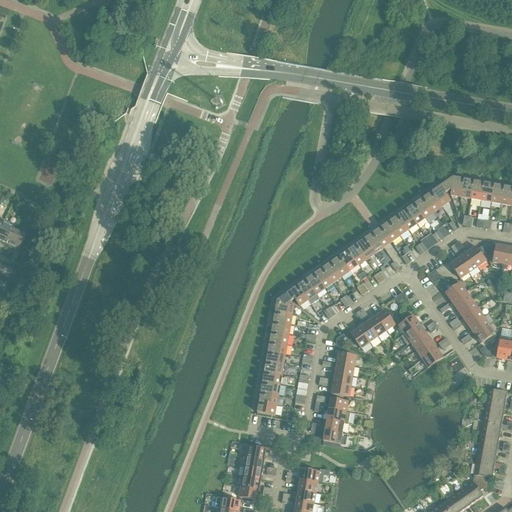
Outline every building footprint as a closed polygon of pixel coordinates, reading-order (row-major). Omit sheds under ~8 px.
[(461,198),(464,180),(452,178),(446,183),(451,191),(450,196),(461,198)] [(471,200),(474,182),(464,180),(461,198),(471,200)] [(481,202),(484,184),(474,182),(471,200),(481,202)] [(491,203),(494,186),(484,184),(481,202),(491,203)] [(450,202),(445,194),(449,192),(444,185),(431,193),(442,208),(450,202)] [(501,205),(504,187),(494,186),(491,203),(501,205)] [(511,207),(511,200),(511,188),(504,187),(501,205),(511,207)] [(442,208),(431,193),(423,199),(433,214),(442,208)] [(433,214),(423,199),(415,205),(425,219),(433,214)] [(425,219),(415,205),(406,211),(417,225),(425,219)] [(417,225),(406,211),(398,217),(408,231),(417,225)] [(408,231),(398,217),(390,222),(400,237),(408,231)] [(400,237),(390,222),(381,229),(391,243),(400,237)] [(457,230),(452,223),(449,225),(454,232),(457,230)] [(14,230),(3,225),(0,230),(0,241),(7,245),(14,230)] [(18,250),(25,235),(14,230),(7,245),(18,250)] [(444,240),(438,232),(435,234),(441,242),(444,240)] [(384,249),(373,234),(365,240),(375,254),(384,249)] [(441,242),(435,234),(432,236),(437,244),(441,242)] [(375,254),(365,240),(356,246),(367,260),(375,254)] [(427,251),(422,244),(419,246),(424,253),(427,251)] [(487,251),(486,244),(479,249),(482,254),(487,251)] [(367,260),(356,246),(348,252),(358,266),(367,260)] [(424,253),(419,246),(415,248),(421,256),(424,253)] [(459,253),(454,246),(451,248),(456,256),(459,253)] [(503,265),(506,248),(496,246),(492,263),(503,265)] [(486,262),(476,248),(466,254),(476,269),(486,262)] [(511,266),(511,248),(506,248),(503,265),(511,266)] [(358,266),(348,252),(340,257),(350,272),(358,266)] [(476,269),(466,254),(458,260),(469,274),(476,269)] [(410,263),(405,255),(401,258),(407,265),(410,263)] [(350,272),(340,257),(331,263),(341,278),(350,272)] [(469,274),(458,260),(450,265),(460,280),(469,274)] [(341,278),(331,263),(323,269),(333,284),(341,278)] [(399,271),(394,263),(391,265),(396,273),(399,271)] [(333,284),(323,269),(314,275),(325,290),(333,284)] [(385,280),(380,273),(377,275),(382,283),(385,280)] [(325,290),(314,275),(306,281),(316,296),(325,290)] [(382,283),(377,275),(374,277),(379,285),(382,283)] [(433,284),(438,281),(436,278),(427,276),(433,284)] [(316,296),(306,281),(298,287),(308,301),(316,296)] [(368,292),(363,284),(360,287),(365,294),(368,292)] [(451,303),(466,292),(460,284),(445,294),(451,303)] [(308,301),(298,287),(286,295),(291,303),(294,300),(299,307),(308,301)] [(365,294),(360,287),(357,289),(362,296),(365,294)] [(457,311),(472,301),(466,292),(451,303),(457,311)] [(401,302),(402,293),(394,299),(398,304),(401,302)] [(352,304),(346,296),(343,298),(349,306),(352,304)] [(292,316),(294,306),(289,305),(284,297),(277,302),(275,313),(292,316)] [(349,306),(343,298),(340,301),(346,308),(349,306)] [(463,319),(477,309),(472,301),(457,311),(463,319)] [(442,314),(449,308),(447,305),(440,311),(442,314)] [(335,316),(330,308),(327,310),(332,318),(335,316)] [(469,328),(483,317),(477,309),(463,319),(469,328)] [(332,318),(327,310),(323,312),(329,320),(332,318)] [(368,317),(363,310),(360,312),(365,319),(368,317)] [(395,326),(385,311),(376,317),(386,332),(395,326)] [(365,319),(360,312),(356,314),(362,322),(365,319)] [(291,326),(292,316),(275,313),(273,323),(291,326)] [(404,335),(419,325),(413,316),(398,327),(404,335)] [(386,332),(376,317),(368,323),(378,338),(386,332)] [(474,336),(489,326),(483,317),(469,328),(474,336)] [(451,327),(459,322),(457,319),(449,324),(451,327)] [(429,331),(436,325),(434,322),(427,328),(429,331)] [(461,325),(459,322),(451,327),(453,331),(461,325)] [(289,336),(291,326),(273,323),(271,333),(289,336)] [(378,338),(368,323),(359,329),(369,344),(378,338)] [(410,344),(425,333),(419,325),(404,335),(410,344)] [(431,334),(439,328),(436,325),(429,331),(431,334)] [(480,345),(495,334),(489,326),(474,336),(480,345)] [(369,344),(359,329),(351,335),(361,350),(369,344)] [(287,346),(289,336),(271,333),(269,343),(287,346)] [(416,352),(431,342),(425,333),(410,344),(416,352)] [(347,340),(343,335),(336,339),(342,343),(347,340)] [(463,344),(471,339),(468,336),(461,341),(463,344)] [(507,361),(511,338),(500,336),(496,359),(507,361)] [(441,348),(448,342),(446,339),(438,344),(441,348)] [(422,360),(437,350),(431,342),(416,352),(422,360)] [(443,351),(450,345),(448,342),(441,348),(443,351)] [(285,356),(287,346),(269,343),(268,353),(285,356)] [(484,357),(488,352),(484,347),(479,351),(484,357)] [(428,369),(443,359),(437,350),(422,360),(428,369)] [(284,366),(285,356),(268,353),(266,363),(284,366)] [(354,368),(356,357),(338,354),(337,365),(354,368)] [(282,376),(284,366),(266,363),(264,373),(282,376)] [(352,378),(354,368),(337,365),(335,375),(352,378)] [(280,386),(282,376),(264,373),(262,383),(280,386)] [(351,388),(352,378),(335,375),(333,385),(351,388)] [(278,396),(280,386),(262,383),(261,393),(278,396)] [(349,398),(351,388),(333,385),(331,395),(349,398)] [(505,404),(507,393),(489,390),(487,401),(505,404)] [(276,406),(278,396),(261,393),(259,403),(276,406)] [(346,413),(348,402),(331,399),(329,410),(346,413)] [(503,415),(505,404),(487,401),(485,412),(503,415)] [(275,417),(276,406),(259,403),(257,413),(275,417)] [(348,425),(350,413),(346,413),(329,410),(327,421),(344,424),(348,425)] [(501,426),(503,415),(485,412),(483,423),(501,426)] [(342,434),(344,424),(327,421),(325,431),(342,434)] [(499,436),(501,426),(483,423),(481,433),(499,436)] [(340,445),(342,436),(342,434),(325,431),(323,442),(340,445)] [(497,447),(499,436),(481,433),(479,444),(497,447)] [(496,458),(497,447),(479,444),(477,454),(496,458)] [(264,460),(266,451),(248,447),(246,457),(264,460)] [(494,468),(496,458),(477,454),(476,465),(494,468)] [(262,471),(264,460),(246,457),(244,468),(262,471)] [(492,479),(494,468),(476,465),(474,475),(471,475),(471,476),(489,479),(492,479)] [(260,481),(262,471),(244,468),(243,478),(260,481)] [(318,483),(319,472),(302,469),(300,480),(318,483)] [(487,491),(489,479),(471,476),(471,477),(473,477),(472,483),(463,490),(473,505),(483,498),(479,492),(482,490),(487,491)] [(258,491),(260,481),(243,478),(238,477),(236,487),(241,488),(258,491)] [(316,494),(318,483),(300,480),(298,491),(316,494)] [(257,501),(258,491),(241,488),(239,498),(257,501)] [(473,505),(463,490),(454,496),(465,511),(473,505)] [(314,505),(316,494),(298,491),(296,501),(314,505)] [(462,511),(465,511),(454,496),(446,502),(452,511),(462,511)] [(233,511),(238,511),(240,502),(223,499),(221,510),(233,511)] [(312,511),(314,505),(296,501),(294,511),(312,511)] [(452,511),(446,502),(437,508),(440,511),(452,511)]
